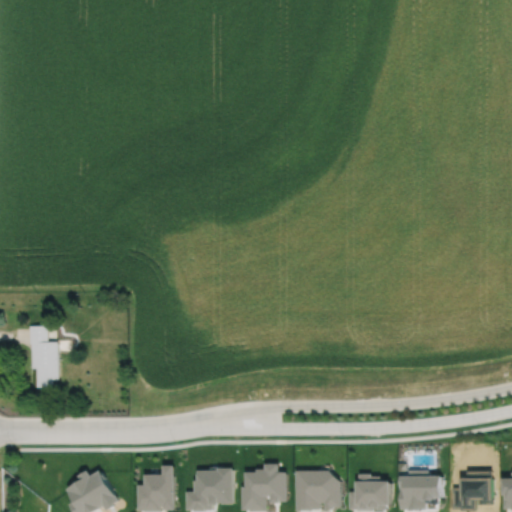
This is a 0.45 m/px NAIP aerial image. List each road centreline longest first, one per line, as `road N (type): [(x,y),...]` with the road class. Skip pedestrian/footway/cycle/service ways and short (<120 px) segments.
road 1 (tertiary): [(511,384),(419,400),(273,404),(223,419)]
road 2 (tertiary): [(223,419),(372,425),(511,406)]
road 3 (tertiary): [(223,419),(136,429),(0,429)]
